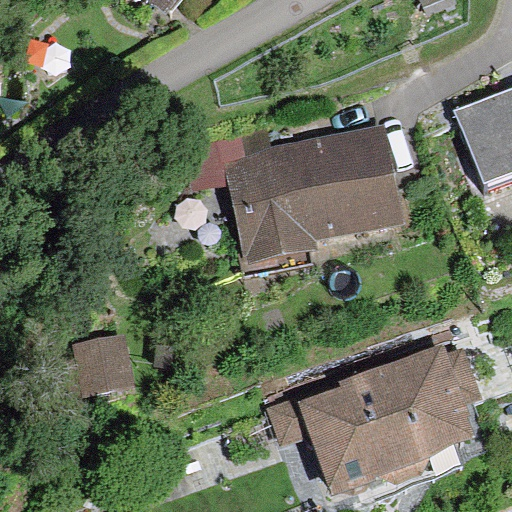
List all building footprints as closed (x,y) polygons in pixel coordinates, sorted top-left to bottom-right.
[(143,0),(169,22),(187,0),(143,0)] [(483,197),(511,186),(511,94),(454,116),(483,197)] [(407,233),(386,127),(271,150),(220,160),(227,190),(243,274),(319,259),(317,251),(407,233)] [(220,160),(271,150),(267,133),(183,150),(193,197),(227,190),(220,160)] [(125,338),(74,348),(76,362),(84,400),(135,391),(125,338)] [(310,445),(332,507),(377,491),(376,487),(386,484),(398,491),(423,482),(428,469),(477,452),(469,428),(472,427),(466,410),(484,404),(466,351),(448,357),(446,351),(337,389),(340,397),(307,409),(304,401),(267,414),(281,455),(310,445)] [(84,400),(76,362),(50,366),(57,405),(84,400)]
